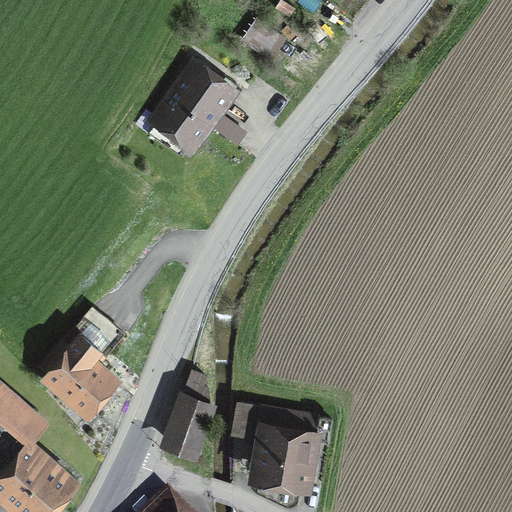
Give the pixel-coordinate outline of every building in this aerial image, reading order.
[(198,57),(156,116),(192,142),(198,146),(240,88),(198,57)] [(90,360),(100,348),(81,332),(70,344),(64,339),(40,366),(47,371),(46,373),(87,407),(111,378),(90,360)] [(188,380),(201,385),(205,374),(192,369),(188,380)] [(0,471),(0,483),(33,511),(39,511),(66,481),(24,444),(44,421),(0,383),(0,443),(14,455),(0,471)] [(167,439),(193,449),(208,406),(182,397),(167,439)] [(239,402),(234,431),(266,437),(260,472),(302,479),(313,415),(239,402)] [(175,511),(166,502),(155,511),(175,511)]
